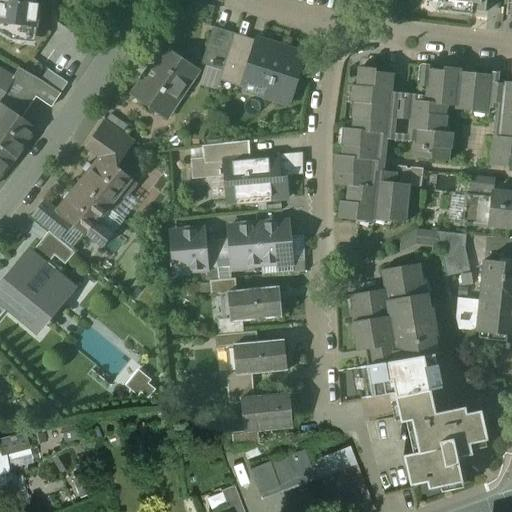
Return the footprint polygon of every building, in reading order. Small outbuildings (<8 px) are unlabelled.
[(29,0),(0,0),(0,15),(21,15),(29,15),(29,0)] [(400,0),(398,20),(434,25),(438,0),(400,0)] [(234,34),(214,27),(202,64),(222,71),(234,34)] [(255,40),(234,34),(222,71),(243,78),(255,40)] [(299,55),(255,40),(243,78),(268,86),(265,95),(284,101),(299,55)] [(165,49),(158,61),(156,61),(154,62),(153,63),(152,65),(152,66),(153,68),(135,96),(162,113),(173,96),(178,100),(198,70),(165,49)] [(75,73),(55,60),(48,71),(67,84),(75,73)] [(396,172),(371,169),(372,160),(376,160),(379,133),(387,133),(393,74),(375,73),(375,69),(357,67),(355,86),(350,85),(348,101),(352,102),(351,118),(352,118),(351,128),(342,127),(340,144),(342,144),(340,155),(336,155),(336,156),(333,183),(350,185),(348,201),(341,200),(339,217),(358,219),(357,221),(374,222),(374,219),(390,221),(390,220),(405,222),(410,186),(410,185),(395,183),(396,172)] [(443,71),(428,69),(428,70),(429,71),(427,85),(419,84),(418,86),(426,87),(424,101),(400,98),(398,118),(409,119),(408,128),(416,129),(445,132),(447,115),(445,115),(446,105),(455,106),(455,109),(469,111),(469,113),(488,115),(489,102),(502,104),(498,137),(493,137),(490,165),(511,167),(511,82),(504,82),(504,84),(491,82),(492,75),(460,72),(460,69),(443,67),(443,71)] [(14,77),(0,68),(0,94),(5,97),(6,95),(16,78),(14,77)] [(41,81),(19,68),(14,77),(16,78),(6,95),(26,106),(34,95),(32,94),(41,81)] [(67,84),(48,71),(41,81),(32,94),(34,95),(51,107),(61,93),(67,84)] [(35,131),(0,103),(0,148),(15,160),(35,131)] [(134,142),(104,121),(87,147),(102,157),(103,156),(116,167),(120,161),(121,162),(134,142)] [(445,132),(416,129),(412,157),(448,161),(449,149),(451,149),(453,133),(445,132)] [(248,142),(202,147),(203,158),(204,165),(223,164),(222,161),(250,158),(248,142)] [(0,177),(15,160),(0,148),(0,177)] [(116,167),(103,156),(102,157),(80,184),(109,207),(131,179),(136,174),(121,162),(120,161),(116,167)] [(250,158),(222,161),(224,176),(226,204),(289,199),(287,177),(281,177),(278,156),(250,158)] [(203,158),(191,159),(192,171),(204,170),(205,170),(204,165),(203,158)] [(223,164),(204,165),(205,170),(204,170),(205,178),(224,176),(223,164)] [(423,169),(397,166),(396,172),(395,183),(410,185),(410,186),(421,187),(423,169)] [(495,179),(472,176),(471,184),(467,184),(465,194),(492,197),(492,193),(493,193),(495,179)] [(131,179),(109,207),(114,212),(137,184),(131,179)] [(80,184),(58,211),(91,239),(103,224),(98,220),(109,207),(80,184)] [(511,194),(493,193),(492,193),(492,197),(489,225),(490,225),(511,227),(511,194)] [(492,197),(465,194),(462,225),(489,227),(490,225),(489,225),(492,197)] [(61,221),(41,205),(32,216),(52,233),(61,221)] [(288,222),(258,225),(262,265),(291,262),(290,244),(292,244),(291,230),(288,230),(288,222)] [(258,225),(226,228),(227,242),(229,242),(232,268),(262,265),(258,225)] [(23,227),(10,243),(28,257),(37,246),(41,242),(23,227)] [(202,230),(171,233),(172,240),(170,241),(171,255),(173,255),(175,273),(206,270),(202,230)] [(466,235),(437,231),(447,277),(471,272),(465,249),(466,235)] [(31,260),(0,296),(0,301),(21,319),(43,291),(48,295),(68,272),(37,246),(28,257),(31,260)] [(511,265),(484,262),(480,303),(477,332),(501,335),(501,336),(511,336),(511,265)] [(418,265),(381,271),(384,290),(350,296),(355,322),(352,323),(356,352),(370,350),(373,367),(435,357),(438,356),(427,295),(424,296),(421,283),(418,265)] [(236,292),(235,279),(209,282),(211,296),(228,294),(228,293),(236,292)] [(236,292),(228,293),(228,294),(231,323),(233,323),(232,322),(280,318),(280,319),(281,319),(278,287),(277,288),(236,292)] [(480,303),(459,301),(456,320),(459,331),(477,332),(480,303)] [(257,332),(215,336),(216,349),(233,347),(233,346),(258,344),(257,332)] [(258,344),(233,346),(233,347),(236,376),(238,376),(238,375),(240,375),(252,374),(285,371),(285,372),(287,372),(284,341),(282,342),(258,344)] [(373,367),(363,368),(366,384),(362,384),(365,401),(394,396),(395,400),(430,393),(442,390),(435,357),(373,367)] [(252,374),(240,375),(242,387),(253,386),(252,374)] [(253,386),(242,387),(243,398),(254,398),(253,386)] [(430,393),(395,400),(400,423),(411,421),(434,416),(430,393)] [(243,398),(240,399),(244,432),(244,434),(258,432),(290,429),(290,430),(292,429),(289,394),(287,394),(287,395),(254,398),(243,398)] [(434,416),(411,421),(418,455),(403,458),(409,487),(427,483),(428,490),(462,483),(457,460),(472,457),(469,446),(487,443),(481,413),(466,416),(465,410),(434,416)] [(244,432),(232,434),(233,446),(259,444),(258,432),(244,434),(244,432)] [(27,433),(0,439),(0,453),(0,454),(1,454),(1,453),(28,447),(29,447),(30,447),(27,433)] [(303,451),(270,464),(269,464),(250,471),(261,499),(313,478),(303,451)] [(244,511),(235,486),(222,492),(230,511),(244,511)] [(187,511),(183,500),(172,505),(174,511),(187,511)]
